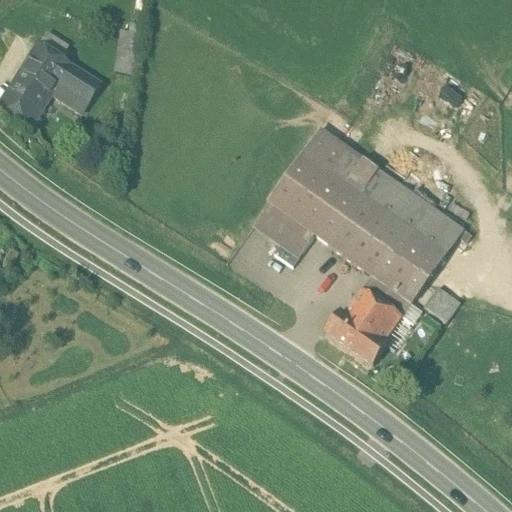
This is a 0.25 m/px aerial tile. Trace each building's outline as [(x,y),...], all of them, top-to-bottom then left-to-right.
[(119,28),(118,74),(138,75),(139,28),(119,28)] [(37,47),(0,104),(0,109),(30,129),(50,96),(82,116),(100,87),(69,67),(37,47)] [(319,132),(268,208),(415,307),(466,232),(319,132)] [(438,289),(426,312),(451,325),(463,302),(438,289)] [(359,293),(328,341),(370,369),(402,322),(359,293)]
